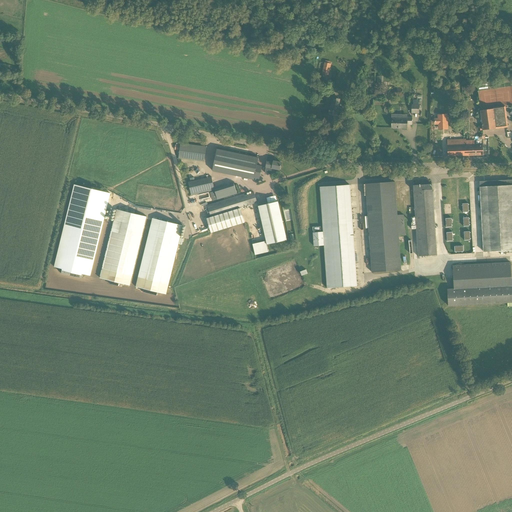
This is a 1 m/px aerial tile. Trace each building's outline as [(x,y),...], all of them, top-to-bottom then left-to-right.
[(330,66),(325,62),(324,61),(318,68),(322,72),(321,74),(326,79),(331,73),(326,70),(330,66)] [(341,117),(343,109),(338,108),(340,99),(327,97),(325,106),(329,107),(329,108),(330,108),(329,114),(341,117)] [(483,130),(508,127),(505,106),(493,108),(493,109),(480,111),(483,130)] [(396,129),(397,128),(407,128),(407,125),(412,125),(412,118),(407,117),(407,119),(400,119),(400,115),(392,115),(392,128),(393,128),(393,129),(394,129),(395,129),(396,129)] [(433,118),(430,118),(430,123),(433,123),(433,127),(441,127),(441,115),(433,115),(433,118)] [(483,155),(483,154),(483,146),(474,146),(474,140),(466,141),(466,139),(447,140),(448,156),(483,155)] [(174,150),(180,151),(179,158),(204,161),(206,147),(181,143),(180,145),(175,145),(174,150)] [(254,179),(254,178),(255,172),(260,174),(262,166),(257,165),(259,158),(217,149),(212,171),(254,179)] [(267,162),(266,167),(272,168),(280,170),(280,167),(281,167),(281,165),(281,163),(273,161),(273,163),(267,162)] [(188,182),(191,195),(213,190),(213,188),(214,188),(212,177),(188,182)] [(511,179),(479,182),(480,187),(483,252),(511,250),(511,179)] [(395,187),(395,182),(366,184),(372,272),(401,270),(399,235),(405,235),(404,215),(397,215),(395,187)] [(217,199),(237,193),(234,183),(214,189),(214,190),(215,191),(210,193),(212,200),(217,199)] [(432,184),(414,185),(413,185),(415,217),(411,217),(412,226),(416,226),(418,257),(437,255),(432,189),(432,184)] [(58,268),(94,277),(114,194),(78,185),(58,268)] [(350,185),(320,187),(323,232),(313,233),(314,246),(324,246),(327,288),(357,286),(350,185)] [(244,194),(207,205),(208,208),(206,209),(208,216),(210,215),(211,217),(257,202),(254,193),(244,196),(244,194)] [(258,206),(260,215),(267,245),(287,240),(278,201),(258,206)] [(207,219),(211,233),(245,222),(240,208),(207,219)] [(117,210),(100,278),(130,285),(147,217),(117,210)] [(152,218),(136,287),(166,294),(183,226),(152,218)] [(253,244),(255,255),(268,252),(266,241),(253,244)] [(511,285),(511,286),(511,263),(453,266),(454,289),(447,289),(448,306),(507,303),(508,307),(511,306),(511,285)]
